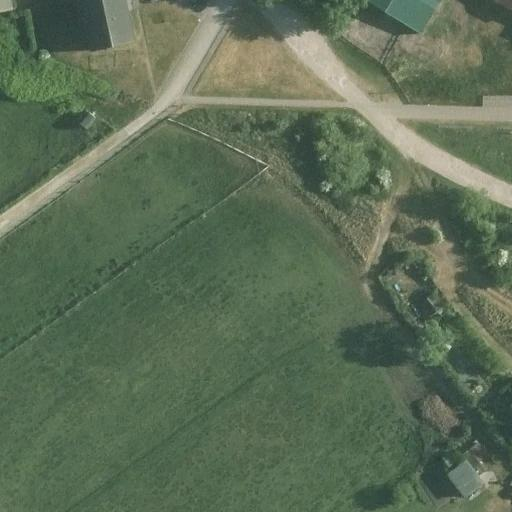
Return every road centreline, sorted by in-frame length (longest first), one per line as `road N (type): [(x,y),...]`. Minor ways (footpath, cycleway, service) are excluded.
road 1 (track): [(397,135),(441,232),(447,290),(511,366)]
road 2 (track): [(0,225),(166,100)]
road 3 (track): [(365,107),(433,159),(511,194)]
road 4 (residential): [(253,0),(365,107)]
road 5 (track): [(365,107),(511,112)]
